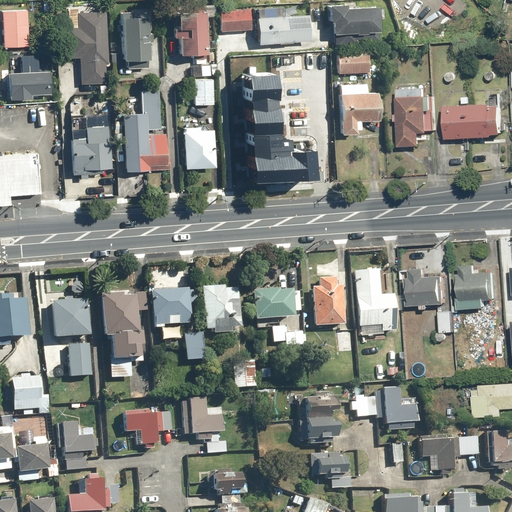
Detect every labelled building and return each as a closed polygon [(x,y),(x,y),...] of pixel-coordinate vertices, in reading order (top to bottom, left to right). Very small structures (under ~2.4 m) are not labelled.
[(426,0),(392,0),(403,32),(428,23),(430,28),(453,20),(446,0),(434,0),(427,3),(426,0)] [(375,3),(344,5),(343,1),(327,3),(328,20),(331,20),(333,43),(378,40),(375,3)] [(178,53),(205,52),(203,10),(201,10),(201,6),(178,7),(178,11),(176,11),(177,27),(172,27),(173,36),(177,36),(178,53)] [(257,43),(309,39),(307,14),(282,15),(282,6),(255,8),(257,43)] [(218,30),(249,28),(248,8),(217,9),(218,30)] [(2,47),(27,45),(25,9),(0,10),(2,47)] [(146,58),(148,58),(146,14),(120,15),(122,59),(125,59),(125,68),(146,67),(146,58)] [(76,85),(103,84),(101,15),(76,15),(76,33),(65,34),(66,63),(76,63),(76,85)] [(337,72),(368,71),(367,50),(336,51),(337,72)] [(8,99),(30,98),(30,94),(49,93),(48,70),(46,70),(45,63),(36,63),(36,53),(19,54),(20,72),(7,72),(8,99)] [(216,63),(200,63),(199,75),(215,76),(216,63)] [(274,67),(241,68),(245,178),(312,175),(310,141),(277,142),(274,67)] [(494,72),(492,71),(489,72),(488,74),(487,76),(488,79),(490,80),(492,81),(495,80),(496,78),(497,76),(496,73),(494,72)] [(454,73),(452,72),(449,73),(448,75),(447,77),(448,80),(450,81),(452,82),(454,81),(456,79),(457,77),(456,75),(454,73)] [(193,104),(212,104),(212,78),(192,79),(193,104)] [(165,155),(164,132),(146,133),(146,128),(159,128),(157,88),(139,89),(140,112),(121,113),(124,171),(169,168),(168,155),(165,155)] [(419,133),(427,132),(425,88),(397,89),(400,147),(419,146),(419,133)] [(355,120),(378,118),(376,91),(338,93),(341,133),(355,132),(355,120)] [(446,139),(493,137),(493,134),(502,134),(500,105),(491,106),(491,104),(445,107),(446,139)] [(96,168),(110,167),(108,140),(107,140),(105,113),(84,114),(85,141),(83,141),(83,136),(69,137),(72,174),(96,172),(96,168)] [(184,168),(214,166),(212,128),(182,129),(184,168)] [(35,152),(0,155),(0,194),(38,192),(35,152)] [(485,299),(496,299),(494,271),(476,272),(475,265),(461,266),(462,273),(457,274),(459,309),(486,307),(485,299)] [(446,304),(444,275),(426,276),(425,268),(411,269),(411,277),(406,277),(408,306),(446,304)] [(391,297),(390,294),(377,295),(375,269),(351,271),(355,327),(378,325),(378,331),(394,330),(392,311),(402,310),(401,296),(391,297)] [(342,324),(340,286),(334,286),(333,277),(316,278),(317,286),(310,287),(312,326),(342,324)] [(224,288),(224,284),(201,286),(204,330),(212,329),(212,333),(230,332),(230,328),(240,327),(237,287),(224,288)] [(197,303),(196,288),(150,291),(153,328),(162,327),(162,325),(168,324),(167,316),(177,315),(178,324),(188,323),(187,314),(189,314),(188,304),(197,303)] [(290,291),(290,289),(277,290),(276,288),(252,290),(254,320),(292,317),(292,311),(298,310),(297,291),(290,291)] [(122,295),(121,292),(99,294),(102,336),(109,336),(111,359),(107,359),(109,378),(128,376),(127,362),(141,361),(139,345),(142,344),(141,331),(138,331),(136,310),(146,310),(144,292),(134,293),(134,294),(122,295)] [(0,338),(26,336),(24,298),(11,299),(11,293),(0,294),(0,338)] [(87,335),(85,298),(49,301),(51,338),(87,335)] [(441,311),(442,332),(455,331),(453,310),(441,311)] [(350,351),(349,325),(336,326),(338,352),(350,351)] [(283,346),(300,344),(299,331),(284,332),(284,326),(270,327),(271,342),(282,341),(283,346)] [(203,358),(201,332),(183,334),(185,360),(203,358)] [(444,332),(442,332),(441,332),(439,332),(438,334),(437,336),(438,339),(440,340),(442,341),(445,340),(446,338),(447,336),(446,334),(444,332)] [(88,375),(86,343),(64,344),(66,377),(88,375)] [(352,367),(351,352),(320,353),(321,369),(352,367)] [(254,387),(252,360),(230,362),(232,388),(254,387)] [(37,395),(36,376),(8,378),(11,411),(47,408),(46,395),(37,395)] [(511,407),(511,382),(481,384),(482,396),(474,396),(475,417),(503,416),(502,408),(511,407)] [(415,404),(400,405),(399,387),(381,388),(383,423),(416,421),(415,404)] [(203,408),(203,396),(186,397),(187,407),(180,407),(181,434),(196,433),(196,440),(216,438),(215,432),(219,432),(219,435),(230,434),(229,414),(219,414),(219,407),(203,408)] [(331,411),(330,397),(296,398),(297,418),(324,417),(324,411),(331,411)] [(374,415),(373,397),(353,398),(354,401),(349,402),(350,410),(354,410),(355,416),(374,415)] [(152,408),(120,411),(122,432),(137,431),(139,445),(155,443),(152,408)] [(325,423),(324,418),(297,419),(298,439),(332,438),(331,423),(325,423)] [(74,435),(72,422),(58,423),(62,460),(63,470),(84,468),(83,457),(80,458),(80,451),(91,450),(90,434),(74,435)] [(511,460),(511,445),(505,446),(503,431),(486,432),(489,463),(511,460)] [(0,468),(7,468),(6,459),(10,459),(7,433),(0,433),(0,468)] [(476,455),(476,436),(457,437),(457,455),(476,455)] [(449,469),(447,439),(417,441),(418,457),(433,456),(434,470),(449,469)] [(224,452),(223,441),(204,442),(205,453),(224,452)] [(46,468),(43,443),(12,447),(16,480),(36,478),(35,470),(46,468)] [(400,461),(399,443),(390,444),(391,462),(400,461)] [(342,466),(341,452),(307,454),(308,475),(347,473),(347,466),(342,466)] [(214,469),(214,475),(211,475),(211,491),(215,490),(215,496),(219,496),(219,504),(239,503),(238,494),(245,494),(244,472),(228,473),(228,469),(214,469)] [(349,487),(349,476),(336,477),(337,487),(349,487)] [(75,479),(75,494),(65,494),(65,511),(73,511),(102,511),(102,507),(107,507),(107,503),(116,502),(115,484),(105,485),(106,489),(100,489),(100,478),(75,479)] [(484,511),(484,506),(466,508),(465,493),(446,494),(447,511),(484,511)] [(298,505),(301,498),(293,495),(290,503),(298,505)] [(323,511),(326,504),(306,497),(300,511),(323,511)] [(411,511),(411,497),(381,498),(380,511),(411,511)] [(51,511),(50,498),(25,501),(26,511),(51,511)] [(12,511),(11,499),(0,500),(0,511),(12,511)]
